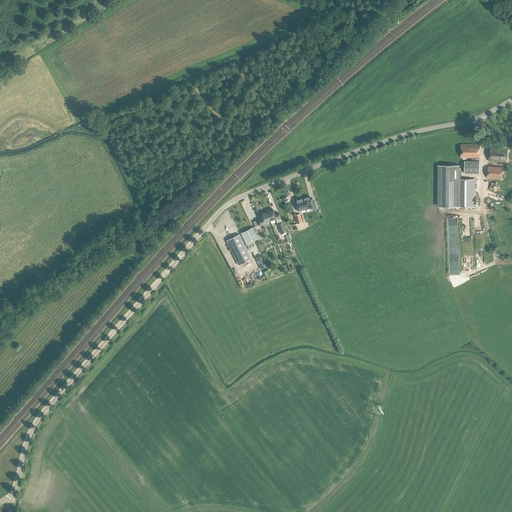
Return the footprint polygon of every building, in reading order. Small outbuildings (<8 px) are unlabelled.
[(473,156),(479,156),(479,145),(462,145),(462,156),(473,156)] [(506,162),(507,150),(491,148),(490,160),(506,162)] [(465,170),(465,173),(479,173),(479,161),(473,161),(465,161),(465,170)] [(474,180),(459,179),(459,166),(439,166),(439,205),(474,206),(474,180)] [(502,180),(503,167),(488,166),(487,178),(502,180)] [(309,196),(302,198),(305,210),(312,208),(312,210),(317,209),(314,199),(310,200),(309,196)] [(302,198),(295,200),(298,211),(305,210),(302,198)] [(271,210),(266,212),(270,222),(275,219),(282,234),(286,232),(280,217),(277,212),(273,214),(271,210)] [(262,219),(258,220),(260,226),(270,222),(266,212),(260,215),(262,219)] [(252,227),(241,233),(246,244),(258,238),(252,227)] [(239,234),(226,240),(239,265),(251,259),(239,234)]
